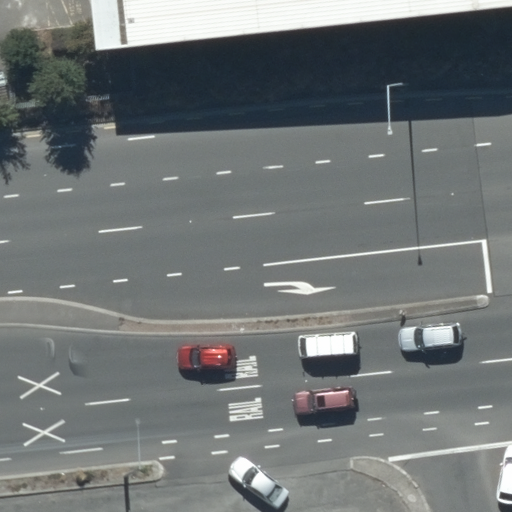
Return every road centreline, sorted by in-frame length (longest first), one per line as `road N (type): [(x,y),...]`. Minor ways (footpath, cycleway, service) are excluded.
road 1 (primary): [(0,242),(511,185)]
road 2 (primary): [(511,357),(0,414)]
road 3 (trunk): [(0,171),(252,145),(511,170)]
